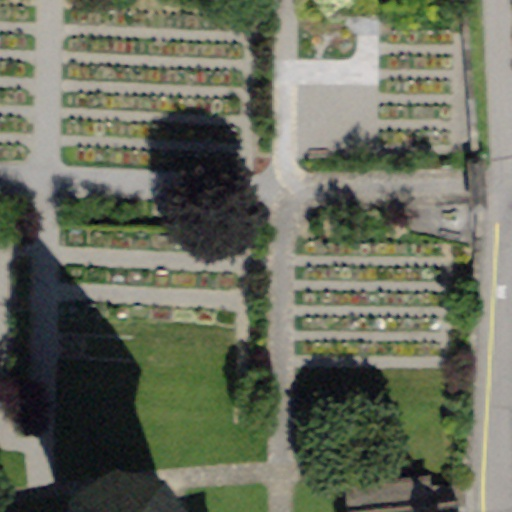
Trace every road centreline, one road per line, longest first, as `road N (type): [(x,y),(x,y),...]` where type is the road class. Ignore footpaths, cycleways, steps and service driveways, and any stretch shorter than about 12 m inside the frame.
road 1 (residential): [(507,201),(500,511)]
road 2 (residential): [(503,0),(507,201)]
